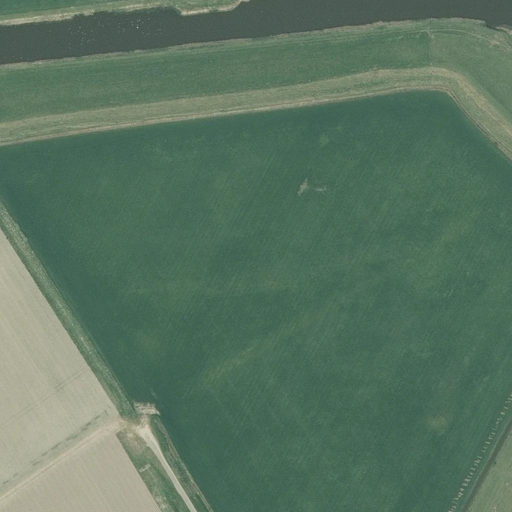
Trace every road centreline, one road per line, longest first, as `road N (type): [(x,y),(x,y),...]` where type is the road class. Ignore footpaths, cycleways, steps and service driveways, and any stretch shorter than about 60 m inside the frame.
road 1 (track): [(144,427),(144,413),(161,397),(511,198)]
road 2 (track): [(144,427),(119,419),(87,431),(0,491)]
